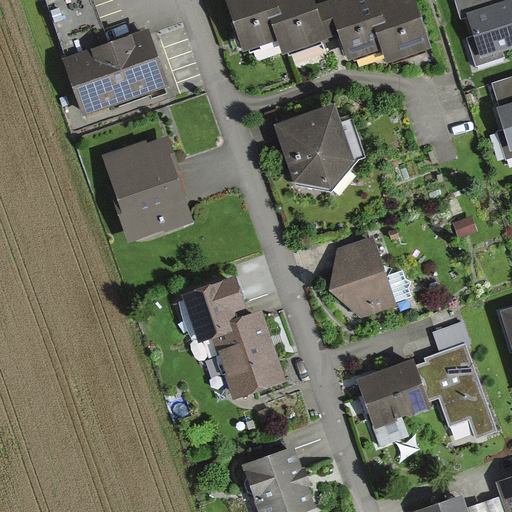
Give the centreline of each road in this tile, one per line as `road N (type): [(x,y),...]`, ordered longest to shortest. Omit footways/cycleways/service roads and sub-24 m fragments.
road 1 (residential): [(362,511),(189,0)]
road 2 (unknown): [(454,317),(314,368)]
